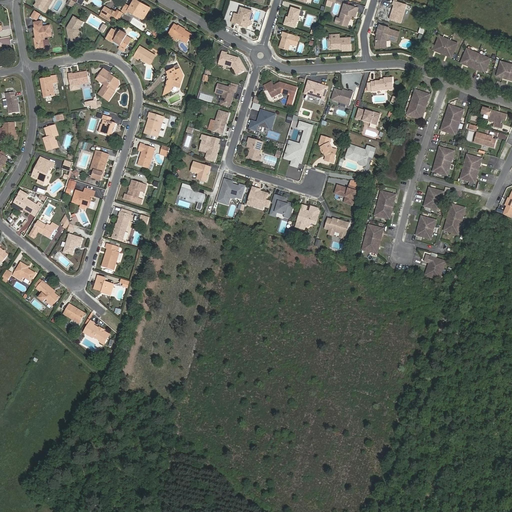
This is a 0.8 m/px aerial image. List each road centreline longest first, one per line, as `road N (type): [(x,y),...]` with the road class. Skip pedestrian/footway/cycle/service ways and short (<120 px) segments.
road 1 (residential): [(26,70),(92,58),(123,64),(137,111),(82,280),(71,284),(0,225)]
road 2 (track): [(377,511),(473,222),(497,195)]
road 3 (residential): [(261,56),(227,164),(310,192),(315,177)]
road 4 (residential): [(26,70),(34,123),(29,156),(0,204)]
